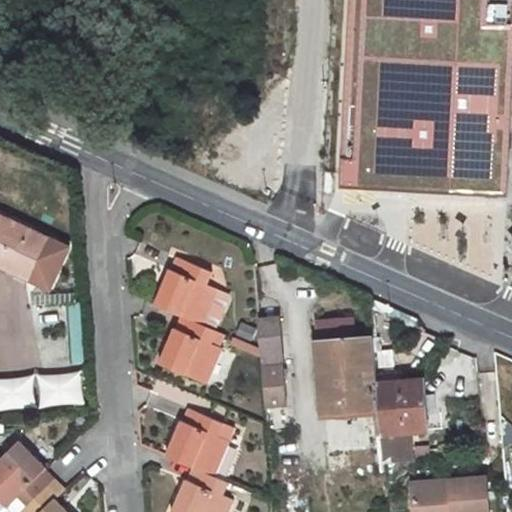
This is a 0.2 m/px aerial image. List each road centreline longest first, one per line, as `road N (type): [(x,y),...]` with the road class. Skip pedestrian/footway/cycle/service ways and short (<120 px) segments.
road 1 (tertiary): [(511,338),(95,157)]
road 2 (residential): [(95,157),(121,511)]
